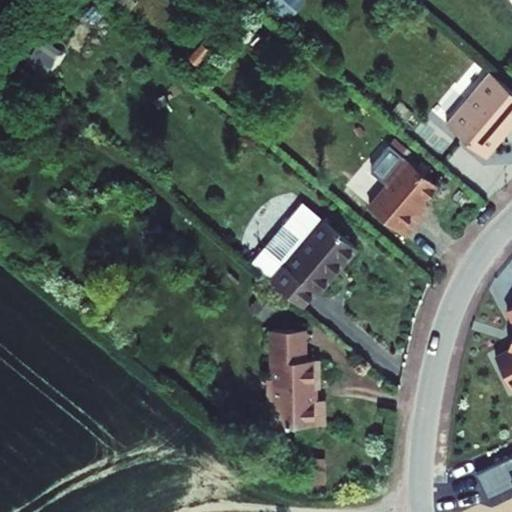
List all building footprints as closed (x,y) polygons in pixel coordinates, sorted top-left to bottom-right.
[(200,39),(187,54),(195,61),(208,46),(200,39)] [(57,43),(44,58),(55,68),(68,53),(57,43)] [(511,127),(511,100),(488,80),(468,101),(469,103),(444,130),(477,160),(502,132),(505,135),(511,127)] [(417,206),(432,189),(399,160),(377,185),(380,187),(362,208),(397,240),(417,219),(415,217),(411,213),(417,206)] [(422,210),(417,206),(411,213),(415,217),(422,210)] [(260,272),(278,288),(309,314),(322,299),(325,302),(365,256),(313,212),(260,272)] [(251,277),(234,296),(267,324),(283,305),(251,277)] [(511,351),(497,359),(511,388),(511,310),(510,312),(511,315),(511,344),(510,349),(511,349),(511,351)] [(310,344),(277,344),(275,392),(273,392),(272,414),(275,413),(274,439),(327,442),(328,418),(319,417),(320,403),(323,403),(325,375),(309,374),(310,344)]
